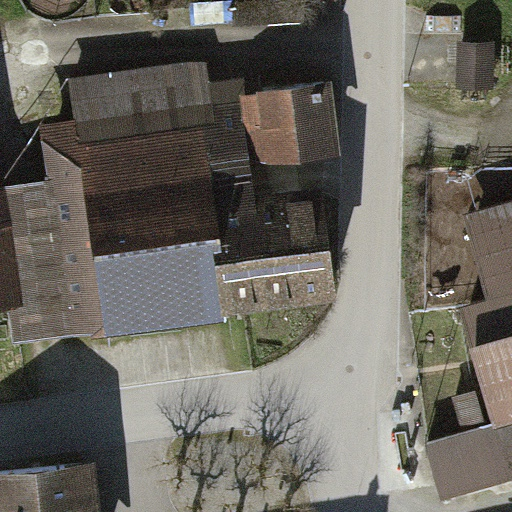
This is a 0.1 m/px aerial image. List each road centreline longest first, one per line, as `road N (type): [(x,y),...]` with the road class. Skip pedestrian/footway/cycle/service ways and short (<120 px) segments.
road 1 (tertiary): [(359,386),(369,0)]
road 2 (tertiary): [(0,434),(359,386)]
road 3 (track): [(365,150),(482,150),(511,135)]
road 4 (tertiary): [(349,511),(359,386)]
